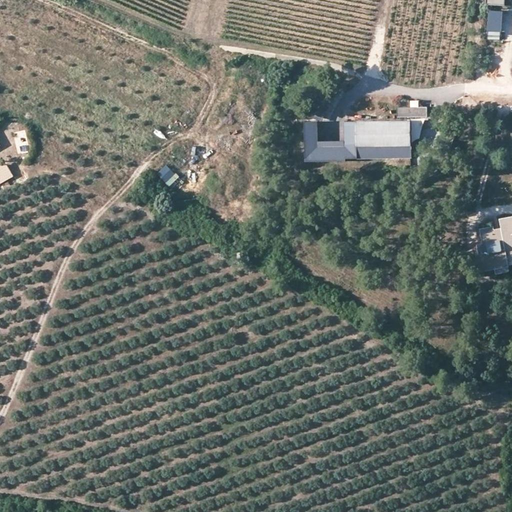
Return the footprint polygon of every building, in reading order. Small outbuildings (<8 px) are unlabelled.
[(501,32),(502,14),(490,13),(488,32),(501,32)] [(489,34),(488,41),(501,42),(501,34),(489,34)] [(428,110),(399,110),(399,119),(428,120),(428,110)] [(412,125),(357,125),(357,150),(346,150),(319,150),(319,125),(306,125),(306,165),(347,165),(347,162),(412,162),(412,138),(412,125)] [(346,125),(346,150),(357,150),(357,125),(346,125)] [(167,164),(157,173),(170,187),(180,177),(167,164)] [(492,259),(494,266),(507,264),(506,258),(511,256),(511,214),(499,217),(500,225),(492,226),(492,224),(478,226),(481,241),(476,242),(478,252),(474,252),(476,262),(492,259)] [(478,269),(494,266),(492,259),(476,262),(478,269)] [(508,269),(507,264),(494,266),(495,272),(508,269)]
